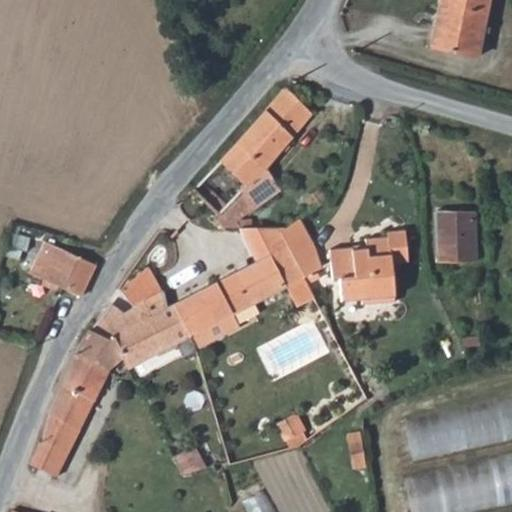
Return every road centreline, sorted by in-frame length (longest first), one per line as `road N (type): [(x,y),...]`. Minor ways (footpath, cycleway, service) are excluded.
road 1 (residential): [(0,474),(46,354),(279,57)]
road 2 (residential): [(511,114),(279,57)]
